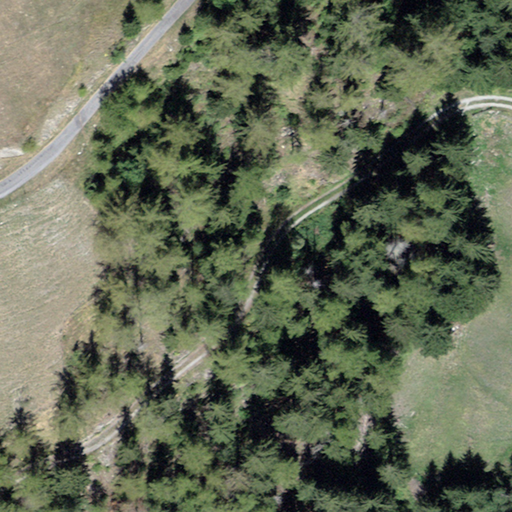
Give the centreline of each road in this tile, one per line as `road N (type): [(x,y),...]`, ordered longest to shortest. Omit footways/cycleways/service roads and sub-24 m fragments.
road 1 (track): [(511,108),(470,104),(440,118),(309,204),(281,226),(243,291),(161,378),(65,451),(0,481)]
road 2 (track): [(0,179),(172,0)]
